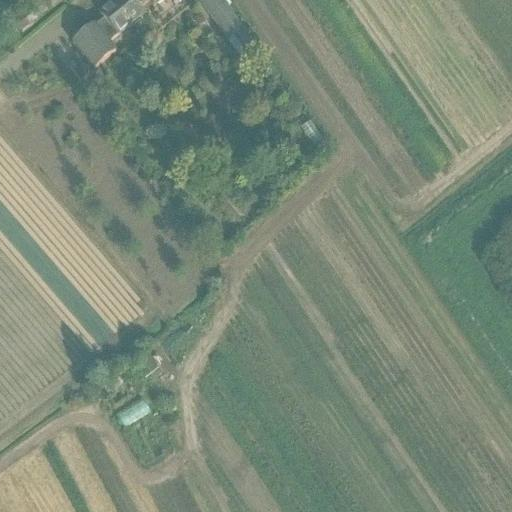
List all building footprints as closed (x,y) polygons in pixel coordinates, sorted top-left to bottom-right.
[(146,0),(152,9),(164,0),(146,0)] [(231,42),(243,59),(256,50),(225,6),(209,18),(227,44),(231,42)] [(136,32),(124,17),(108,29),(121,45),(136,32)] [(19,19),(11,26),(19,36),(27,30),(19,19)] [(79,89),(97,74),(56,25),(32,45),(33,47),(10,67),(47,111),(63,97),(54,86),(67,75),(79,89)] [(45,144),(72,118),(63,109),(36,134),(45,144)] [(198,138),(189,131),(184,132),(179,137),(179,142),(187,149),(193,149),(198,144),(198,138)] [(83,138),(69,150),(91,175),(105,163),(83,138)] [(136,205),(111,226),(122,240),(148,219),(136,205)] [(131,434),(157,416),(146,401),(120,419),(131,434)]
